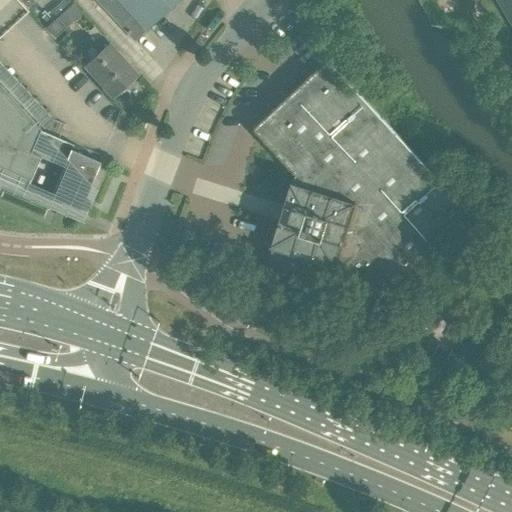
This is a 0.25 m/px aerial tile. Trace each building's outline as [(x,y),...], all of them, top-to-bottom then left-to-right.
[(0,80),(0,37),(30,10),(21,1),(20,0),(0,0),(0,171),(81,207),(101,160),(73,148),(75,143),(45,131),(37,122),(38,122),(0,80)] [(98,0),(135,40),(177,0),(98,0)] [(511,0),(503,0),(505,4),(511,15),(511,0)] [(69,23),(82,12),(73,2),(61,14),(69,23)] [(47,26),(47,27),(56,36),(69,23),(61,14),(47,26)] [(110,41),(85,64),(114,95),(138,73),(110,41)] [(377,301),(398,282),(404,289),(477,221),(328,60),(255,127),(295,170),(265,266),(377,301)] [(457,353),(469,359),(473,349),(481,353),(487,340),(444,319),(437,332),(461,343),(458,352),(457,353)] [(421,333),(413,350),(445,365),(452,349),(421,333)]
